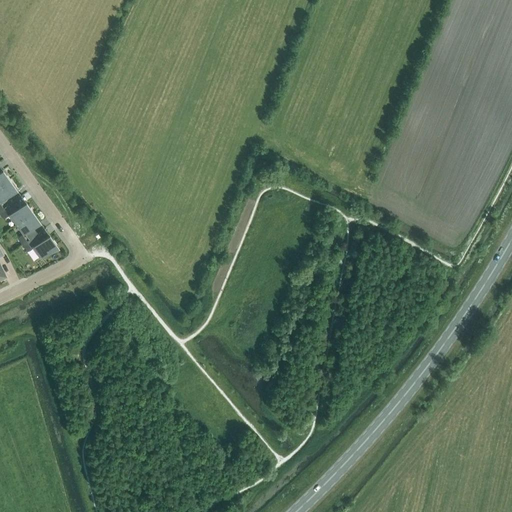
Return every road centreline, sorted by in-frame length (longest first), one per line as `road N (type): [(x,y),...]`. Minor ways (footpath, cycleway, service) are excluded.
road 1 (primary): [(295,511),(421,374),(511,237)]
road 2 (residential): [(0,142),(81,256),(0,299)]
